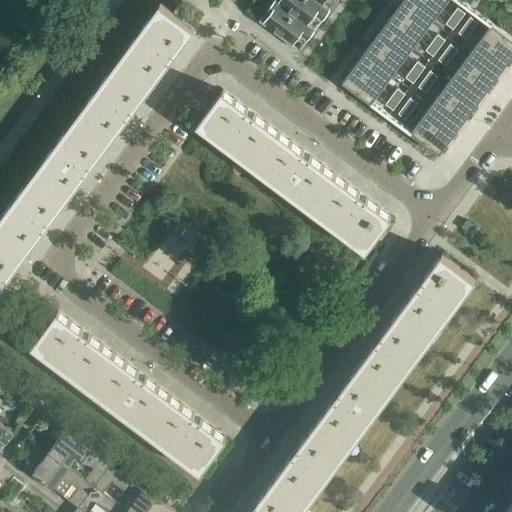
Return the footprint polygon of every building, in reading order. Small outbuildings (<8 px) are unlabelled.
[(316,29),(309,23),(305,21),(277,0),(275,0),(260,20),(289,42),(290,40),(294,43),(300,35),(308,40),(316,29)] [(323,4),(319,1),(318,0),(277,0),(305,21),(309,23),(315,15),(322,20),(331,9),(323,4)] [(433,21),(403,0),(399,6),(394,13),(423,35),(433,21)] [(443,8),(432,0),(403,0),(433,21),(443,8)] [(153,85),(195,29),(161,3),(119,59),(153,85)] [(466,13),(458,7),(452,15),(460,21),(466,13)] [(423,35),(394,13),(393,14),(388,20),(384,27),(413,48),(423,35)] [(452,15),(446,23),(454,29),(460,21),(452,15)] [(479,22),(471,16),(465,24),(473,30),(479,22)] [(511,37),(492,23),(491,24),(482,37),(511,58),(511,57),(511,37)] [(465,24),(459,32),(459,33),(467,38),(473,30),(465,24)] [(413,48),(384,27),(379,33),(374,40),(403,62),(413,48)] [(438,34),(432,42),(440,48),(446,40),(446,39),(438,34)] [(511,58),(482,37),(472,50),(501,72),(506,66),(511,59),(511,58)] [(403,62),(374,40),(373,41),(368,47),(363,54),(392,75),(403,62)] [(432,42),(426,50),(434,55),(434,56),(440,48),(432,42)] [(451,43),(445,51),(453,57),(459,49),(451,44),(451,43)] [(496,79),(501,72),(472,50),(462,64),(491,86),(491,85),(496,79)] [(445,51),(439,59),(439,60),(447,65),(453,57),(445,51)] [(392,75),(363,54),(359,60),(354,67),(353,67),(382,89),(392,75)] [(111,141),(153,85),(119,59),(77,115),(111,141)] [(418,61),(412,69),(420,75),(426,67),(426,66),(418,61)] [(491,86),(462,64),(452,78),(481,99),(486,93),(491,86)] [(382,89),(353,67),(349,74),(344,80),(343,82),(372,103),(373,101),(382,89)] [(412,69),(406,77),(414,82),(414,83),(420,75),(412,69)] [(431,70),(425,78),(433,84),(439,76),(431,70)] [(425,78),(419,86),(427,92),(433,84),(425,78)] [(481,99),(452,78),(442,91),(471,113),(471,112),(476,106),(481,99)] [(398,88),(392,96),(400,102),(406,94),(405,93),(398,88)] [(280,132),(223,89),(197,124),(254,166),(280,132)] [(471,113),(442,91),(432,104),(461,126),(466,120),(471,113)] [(392,96),(386,104),(394,110),(400,102),(392,96)] [(418,103),(411,97),(410,97),(405,105),(412,111),(418,103)] [(461,126),(432,104),(422,118),(451,140),(451,139),(456,133),(461,126)] [(405,105),(398,113),(399,113),(406,119),(412,111),(405,105)] [(69,197),(111,141),(77,115),(35,171),(69,197)] [(451,140),(422,118),(412,131),(411,133),(440,154),(441,153),(446,146),(451,140)] [(336,174),(314,157),(280,132),(254,166),(310,209),(336,174)] [(0,233),(27,254),(69,197),(35,171),(0,217),(0,233)] [(392,216),(336,174),(310,209),(367,251),(392,216)] [(0,290),(27,254),(0,233),(0,290)] [(435,335),(477,279),(442,253),(400,310),(435,335)] [(115,353),(58,310),(32,345),(89,387),(115,353)] [(393,392),(435,335),(400,310),(358,366),(393,392)] [(171,395),(115,353),(89,387),(145,430),(171,395)] [(351,448),(393,392),(358,366),(316,422),(351,448)] [(227,437),(171,395),(145,430),(201,472),(227,437)] [(0,421),(0,439),(6,444),(14,433),(0,421)] [(309,504),(351,448),(316,422),(274,478),(309,504)] [(110,463),(65,430),(48,452),(94,486),(110,463)] [(94,486),(48,452),(33,472),(64,495),(73,484),(79,488),(70,500),(78,506),(94,486)] [(145,511),(156,498),(110,463),(94,486),(128,511),(145,511)] [(303,511),(309,504),(274,478),(249,511),(303,511)] [(128,511),(94,486),(78,506),(86,511),(128,511)] [(511,511),(511,501),(503,511),(511,511)]
